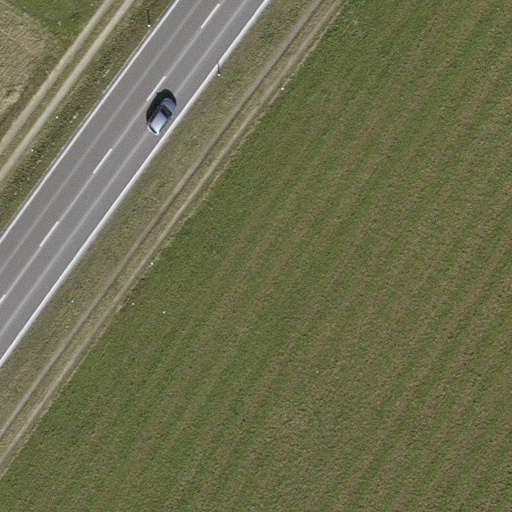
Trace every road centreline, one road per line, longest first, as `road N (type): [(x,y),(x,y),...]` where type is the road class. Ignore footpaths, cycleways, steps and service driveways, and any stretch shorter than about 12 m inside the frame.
road 1 (track): [(332,0),(0,452)]
road 2 (primary): [(0,308),(226,0)]
road 3 (track): [(122,0),(0,165)]
